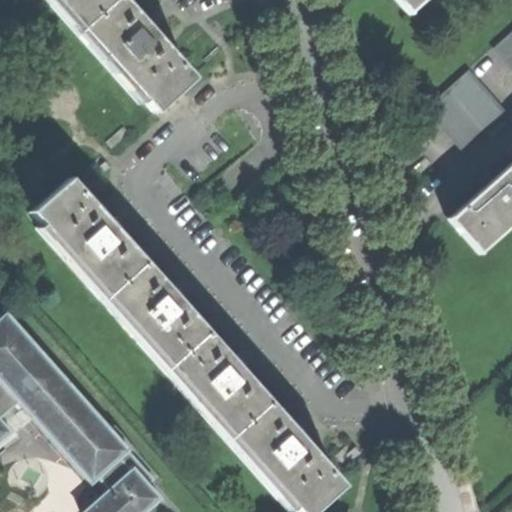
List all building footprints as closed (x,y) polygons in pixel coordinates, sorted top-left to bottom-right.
[(51,0),(75,26),(103,0),(51,0)] [(121,0),(103,0),(75,26),(153,113),(192,78),(146,27),(121,0)] [(395,0),(408,13),(422,0),(395,0)] [(511,31),(494,48),(511,68),(511,31)] [(252,41),(245,47),(258,63),(265,57),(252,41)] [(467,71),(426,108),(464,151),(505,114),(467,71)] [(106,143),(111,148),(128,133),(123,128),(106,143)] [(511,162),(491,182),(448,220),(478,254),(511,223),(511,162)] [(100,294),(139,260),(101,218),(66,179),(28,213),(100,294)] [(163,363),(201,329),(168,292),(139,260),(100,294),(163,363)] [(5,313),(0,317),(0,382),(17,402),(90,484),(96,478),(107,491),(132,469),(142,480),(149,474),(5,313)] [(225,432),(263,398),(226,357),(201,329),(163,363),(225,432)] [(0,382),(0,416),(17,402),(0,382)] [(296,511),(310,511),(341,485),(297,436),(263,398),(225,432),(296,511)] [(0,441),(11,432),(0,420),(0,441)] [(132,469),(107,491),(83,511),(143,511),(158,499),(142,480),(132,469)]
